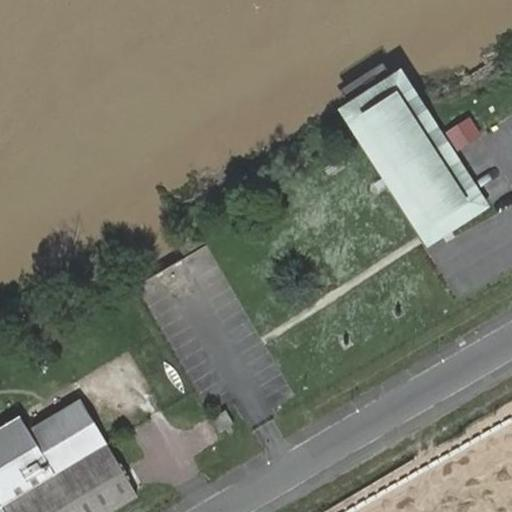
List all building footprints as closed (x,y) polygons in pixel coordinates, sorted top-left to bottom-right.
[(347,107),(429,233),(479,201),(396,75),(347,107)] [(445,132),(457,152),(481,137),(469,118),(445,132)] [(275,228),(317,301),(411,246),(369,173),(275,228)] [(0,511),(107,511),(137,495),(106,443),(80,400),(29,432),(20,416),(0,428),(0,511)] [(210,418),(218,432),(234,423),(226,409),(210,418)] [(192,425),(206,450),(222,441),(218,432),(210,418),(208,416),(192,425)]
